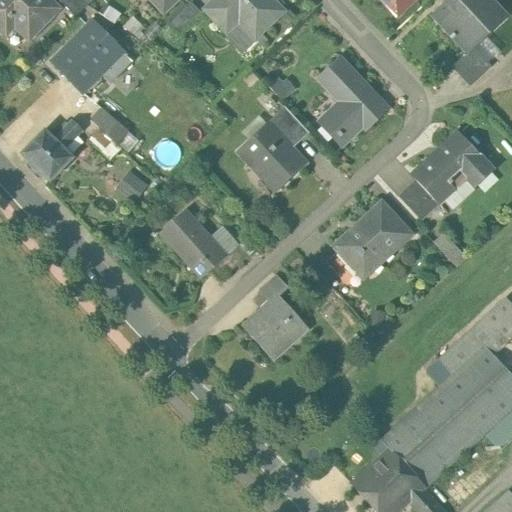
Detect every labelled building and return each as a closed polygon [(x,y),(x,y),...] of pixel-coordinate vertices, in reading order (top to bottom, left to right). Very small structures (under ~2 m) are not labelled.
[(56,10),(46,0),(0,0),(0,27),(1,29),(9,20),(29,39),(56,10)] [(87,6),(81,0),(58,0),(75,18),(87,6)] [(177,0),(150,0),(163,13),(177,0)] [(283,14),(270,0),(214,0),(204,10),(221,28),(233,16),(255,40),(283,14)] [(384,0),(398,14),(412,0),(384,0)] [(508,18),(490,0),(459,0),(453,6),(449,1),(430,18),(465,56),(466,57),(474,49),(508,18)] [(191,3),(169,24),(179,35),(202,14),(191,3)] [(124,57),(91,24),(54,62),(84,91),(98,77),(102,80),(124,57)] [(492,69),(474,49),(466,57),(465,56),(453,67),(472,87),(492,69)] [(368,88),(340,58),(317,80),(341,105),(325,120),(345,141),(340,147),(341,148),(363,128),(357,121),(375,104),(364,92),(368,88)] [(280,77),(269,86),(280,99),(291,90),(280,77)] [(375,104),(357,121),(363,128),(365,130),(384,113),(375,104)] [(305,129),(284,108),(273,119),(293,140),(305,129)] [(120,135),(94,111),(87,119),(98,128),(114,142),(120,135)] [(72,122),(53,142),(44,134),(23,155),(33,164),(31,166),(39,174),(41,172),(51,182),(72,160),(63,152),(82,132),(72,122)] [(306,165),(267,124),(237,152),(276,194),(306,165)] [(114,142),(98,128),(91,137),(106,150),(114,142)] [(457,133),(411,176),(415,181),(438,206),(466,181),(473,189),(492,171),(457,133)] [(116,191),(134,203),(146,186),(128,173),(116,191)] [(438,206),(415,181),(398,197),(421,222),(438,206)] [(409,235),(380,204),(343,239),(346,243),(337,252),(362,279),(409,235)] [(227,257),(186,211),(159,235),(201,281),(217,267),(227,257)] [(227,257),(217,267),(226,277),(248,258),(238,247),(227,257)] [(337,275),(320,257),(310,266),(327,284),(337,275)] [(276,277),(260,292),(270,302),(277,296),(278,298),(287,289),(276,277)] [(270,302),(242,327),(272,360),(306,329),(278,298),(277,296),(270,302)] [(511,305),(507,300),(439,362),(452,376),(382,440),(390,449),(383,455),(420,495),(423,492),(511,410),(511,377),(492,356),(511,338),(511,305)] [(420,495),(383,455),(351,485),(375,511),(401,511),(409,505),(420,495)] [(441,511),(423,492),(420,495),(409,505),(414,511),(441,511)] [(511,511),(511,498),(508,494),(488,511),(511,511)]
